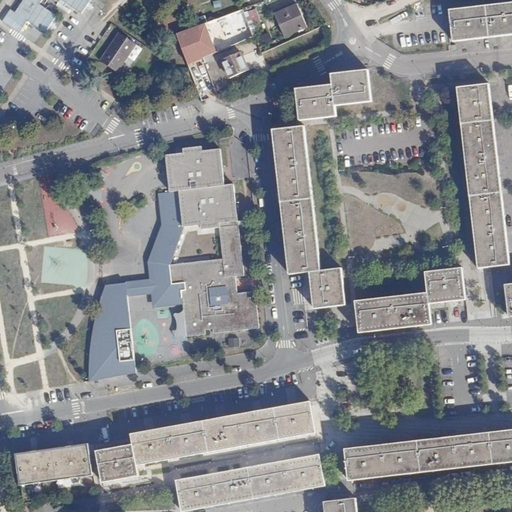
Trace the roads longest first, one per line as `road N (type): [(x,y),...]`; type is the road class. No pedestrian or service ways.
road 1 (residential): [(289,366),(1,424)]
road 2 (residential): [(257,102),(0,175)]
road 3 (residential): [(289,366),(257,102)]
road 4 (residential): [(511,334),(403,340),(289,366)]
road 5 (residential): [(511,476),(312,498)]
road 6 (residential): [(511,57),(402,67),(352,40)]
